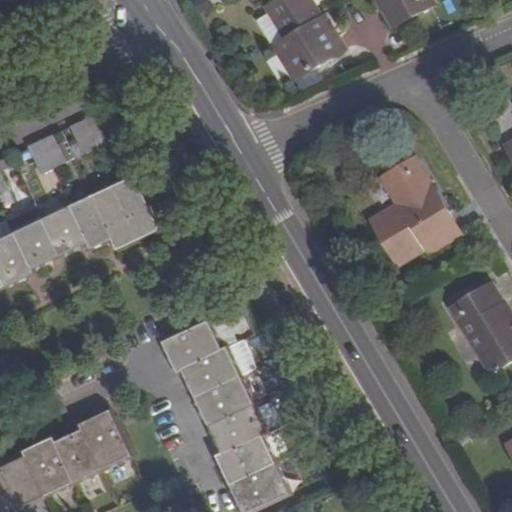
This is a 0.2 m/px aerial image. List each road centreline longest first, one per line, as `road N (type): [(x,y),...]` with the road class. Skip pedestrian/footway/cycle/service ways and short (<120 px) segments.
road 1 (residential): [(0,443),(146,370),(204,500)]
road 2 (tertiary): [(295,263),(444,511)]
road 3 (residential): [(240,151),(416,74)]
road 4 (residential): [(416,74),(511,239)]
road 5 (residential): [(0,88),(142,31)]
road 6 (tertiary): [(142,31),(220,161)]
road 7 (tertiary): [(240,151),(166,19)]
road 8 (tertiary): [(220,161),(264,236),(295,263)]
road 9 (tertiary): [(295,263),(285,225),(240,151)]
